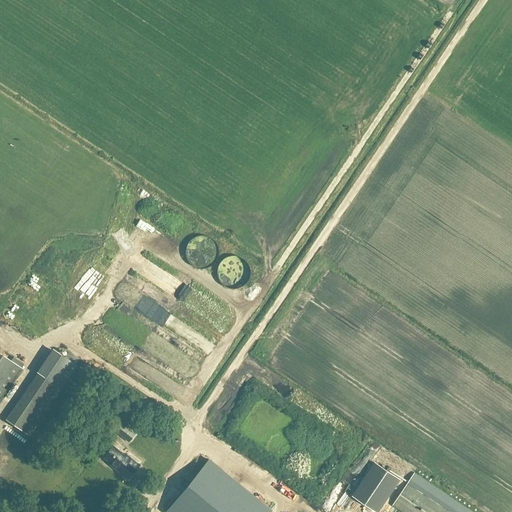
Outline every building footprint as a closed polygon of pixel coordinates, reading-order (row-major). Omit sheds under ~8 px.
[(109,354),(117,341),(111,338),(103,351),(109,354)] [(0,403),(23,369),(0,353),(0,403)] [(72,373),(49,357),(47,356),(36,372),(38,373),(61,389),(72,373)] [(152,381),(156,376),(143,367),(139,372),(152,381)] [(124,438),(130,430),(122,424),(117,432),(124,438)] [(16,432),(14,436),(27,445),(29,442),(16,432)] [(133,474),(140,466),(126,454),(125,455),(113,446),(104,458),(111,463),(109,465),(119,473),(124,467),(133,474)] [(401,476),(372,459),(352,494),(380,511),(401,476)] [(181,511),(278,511),(281,508),(215,463),(181,511)] [(448,511),(407,484),(393,505),(403,511),(448,511)]
